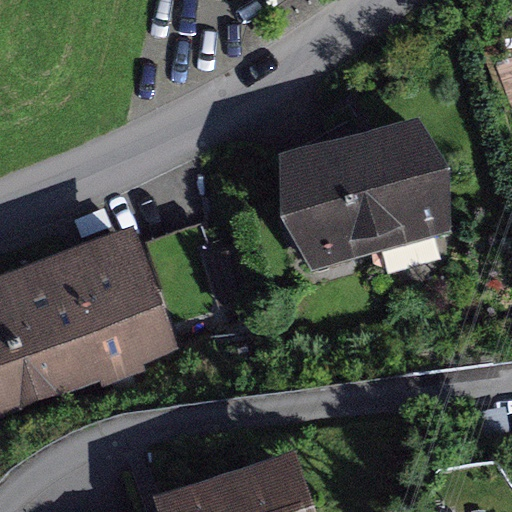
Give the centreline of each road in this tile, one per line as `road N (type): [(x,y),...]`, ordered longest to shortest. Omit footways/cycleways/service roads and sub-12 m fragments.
road 1 (residential): [(511,380),(120,434),(44,468),(0,507)]
road 2 (residential): [(0,209),(164,143),(255,93),(379,0)]
